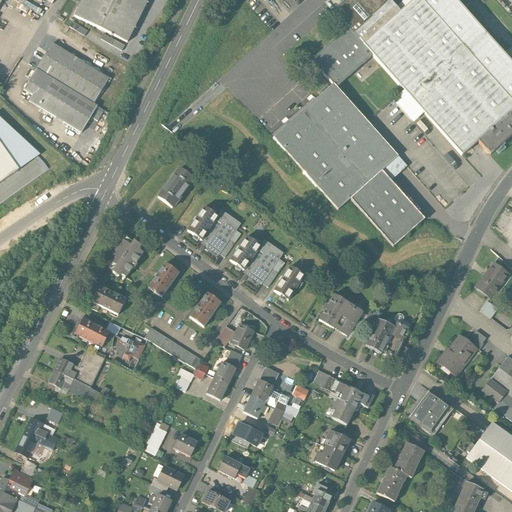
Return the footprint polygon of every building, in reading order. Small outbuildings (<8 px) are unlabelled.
[(149,0),(82,0),(73,20),(127,46),(149,0)] [(339,0),(333,6),(348,23),(361,39),(399,7),(392,0),(339,0)] [(361,39),(372,52),(414,96),(419,101),(462,150),(477,135),(510,105),(511,103),(511,59),(458,0),(406,0),(399,7),(361,39)] [(333,81),(335,83),(372,52),(361,39),(348,23),(330,39),(311,56),(333,81)] [(57,48),(52,45),(37,71),(94,105),(109,79),(57,48)] [(29,103),(81,134),(97,107),(94,105),(37,71),(24,93),(32,98),(29,103)] [(333,81),(273,135),(337,207),(348,195),(381,165),(396,152),(382,136),(375,130),(335,83),(333,81)] [(511,107),(510,105),(477,135),(490,148),(511,129),(511,107)] [(0,183),(40,155),(0,118),(0,183)] [(381,165),(348,195),(392,244),(422,216),(399,185),(381,165)] [(171,209),(193,180),(179,169),(157,199),(171,209)] [(217,217),(204,208),(187,232),(201,242),(201,241),(218,218),(217,217)] [(218,218),(201,241),(206,245),(205,247),(218,257),(219,255),(230,240),(240,225),(221,211),(217,217),(218,218)] [(124,237),(105,264),(111,269),(110,271),(118,277),(120,275),(124,279),(132,269),(134,269),(136,266),(135,263),(144,251),(124,237)] [(259,247),(246,238),(229,262),(243,272),(244,271),(260,247),(259,247)] [(235,243),(230,240),(219,255),(224,258),(235,243)] [(260,247),(244,271),(249,275),(247,277),(260,286),(262,284),(272,269),(283,254),(264,241),(259,247),(260,247)] [(509,274),(493,262),(484,273),(474,286),(490,299),(509,274)] [(179,275),(164,264),(146,288),(161,299),(179,275)] [(304,277),(289,268),(273,292),(288,302),(304,277)] [(272,269),(262,284),(267,288),(278,273),(272,269)] [(99,306),(118,315),(126,300),(99,286),(91,302),(99,306)] [(221,303),(206,293),(189,319),(203,329),(221,303)] [(318,322),(333,330),(347,305),(333,297),(318,322)] [(422,297),(416,302),(422,309),(428,303),(422,297)] [(487,301),(479,310),(491,319),(498,309),(487,301)] [(96,311),(99,306),(91,302),(88,307),(96,311)] [(362,314),(347,305),(333,330),(347,339),(362,314)] [(403,347),(410,330),(402,326),(404,322),(403,320),(401,318),(400,317),(398,317),(396,319),(391,329),(395,331),(390,341),(403,347)] [(81,318),(73,334),(106,350),(112,347),(113,335),(81,318)] [(138,327),(147,333),(151,328),(142,321),(138,327)] [(120,327),(112,323),(108,331),(116,335),(120,327)] [(234,332),(229,343),(245,351),(255,331),(238,323),(234,332)] [(391,329),(378,323),(365,350),(382,358),(390,341),(395,331),(391,329)] [(215,343),(223,348),(227,341),(229,343),(234,332),(226,327),(215,343)] [(201,360),(151,328),(147,333),(144,338),(195,369),(201,360)] [(476,331),(473,335),(482,342),(485,338),(476,331)] [(447,349),(437,362),(456,378),(479,349),(469,341),(460,334),(447,349)] [(473,335),(469,341),(479,349),(484,344),(482,342),(473,335)] [(144,345),(133,340),(127,353),(123,351),(120,358),(128,362),(130,357),(137,360),(144,345)] [(281,350),(288,349),(287,340),(280,342),(281,350)] [(78,367),(72,364),(70,369),(76,373),(73,380),(89,388),(104,359),(87,350),(78,367)] [(511,358),(508,355),(481,390),(498,403),(494,408),(511,422),(511,358)] [(59,357),(53,370),(73,380),(76,373),(70,369),(72,364),(59,357)] [(200,363),(196,369),(205,374),(208,367),(200,363)] [(220,363),(213,378),(229,386),(236,370),(220,363)] [(257,380),(271,387),(277,374),(263,367),(257,380)] [(193,377),(194,375),(180,368),(176,375),(180,377),(175,387),(185,393),(193,377)] [(194,375),(193,377),(201,381),(205,374),(196,369),(194,375)] [(53,370),(47,382),(67,392),(73,380),(53,370)] [(333,394),(335,391),(339,382),(319,371),(314,381),(325,387),(324,389),(330,393),(333,394)] [(220,403),(229,386),(213,378),(205,395),(220,403)] [(73,380),(67,392),(87,402),(90,397),(97,401),(101,395),(99,393),(89,388),(73,380)] [(271,387),(257,380),(249,396),(264,403),(274,409),(278,401),(280,396),(273,392),(275,389),(271,387)] [(339,393),(335,401),(354,410),(358,402),(361,403),(369,407),(375,395),(370,393),(368,396),(339,382),(335,391),(339,393)] [(308,391),(297,385),(292,395),(296,397),(303,400),(308,391)] [(103,386),(99,393),(101,395),(106,397),(110,390),(103,386)] [(453,407),(427,389),(408,416),(433,434),(453,407)] [(311,394),(313,399),(319,397),(318,393),(313,390),(311,394)] [(333,394),(330,393),(328,398),(335,401),(339,393),(335,391),(333,394)] [(101,395),(97,401),(102,404),(106,397),(101,395)] [(264,403),(249,396),(242,411),(256,418),(264,403)] [(303,400),(296,397),(293,403),(300,406),(303,400)] [(278,401),(274,409),(283,413),(293,418),(297,410),(278,401)] [(354,410),(335,401),(332,408),(335,409),(331,417),(346,425),(354,410)] [(335,409),(332,408),(329,407),(325,415),(331,417),(335,409)] [(283,413),(274,409),(268,422),(277,426),(281,416),(283,413)] [(283,413),(281,416),(292,421),(293,418),(283,413)] [(30,418),(25,430),(39,437),(44,439),(46,433),(47,432),(42,430),(44,425),(30,418)] [(511,434),(492,420),(475,444),(463,435),(456,445),(465,452),(466,451),(469,453),(466,456),(511,490),(511,434)] [(148,445),(158,450),(167,431),(159,428),(160,424),(156,422),(146,444),(148,445)] [(161,422),(160,424),(159,428),(167,431),(169,426),(161,422)] [(261,436),(238,425),(232,436),(233,437),(249,445),(256,448),(261,436)] [(276,430),(266,425),(263,431),(273,436),(276,430)] [(25,430),(14,452),(28,459),(35,444),(39,437),(25,430)] [(328,430),(321,446),(342,455),(349,440),(328,430)] [(46,433),(44,439),(55,444),(57,439),(46,433)] [(62,435),(60,440),(69,444),(72,440),(62,435)] [(180,435),(173,450),(191,458),(198,444),(180,435)] [(39,437),(35,444),(51,451),(55,444),(44,439),(39,437)] [(249,445),(233,437),(230,442),(246,450),(249,445)] [(424,452),(405,442),(392,469),(406,476),(411,478),(424,452)] [(148,445),(144,452),(155,456),(158,450),(148,445)] [(334,471),(342,455),(321,446),(314,462),(334,471)] [(224,456),(216,471),(233,480),(236,474),(244,479),(246,475),(249,469),(224,456)] [(26,460),(23,466),(33,471),(36,465),(26,460)] [(163,465),(156,480),(168,486),(178,490),(185,475),(163,465)] [(23,466),(20,472),(30,477),(33,471),(23,466)] [(387,467),(374,493),(394,502),(406,476),(392,469),(387,467)] [(2,475),(0,478),(0,492),(7,496),(11,489),(17,492),(25,495),(33,479),(30,477),(20,472),(13,468),(8,478),(2,475)] [(144,471),(138,468),(135,475),(141,478),(144,471)] [(99,469),(97,474),(104,477),(107,473),(99,469)] [(33,471),(30,477),(33,479),(39,481),(38,483),(43,486),(46,479),(41,477),(42,475),(33,471)] [(246,475),(244,479),(242,483),(252,488),(256,480),(246,475)] [(168,486),(156,480),(154,479),(151,484),(166,491),(168,486)] [(473,511),(483,491),(465,483),(451,511),(473,511)] [(314,494),(310,502),(326,509),(331,496),(314,488),(311,493),(314,494)] [(7,496),(14,499),(17,492),(11,489),(7,496)] [(213,496),(228,503),(232,505),(235,498),(217,489),(213,496)] [(270,491),(267,489),(264,496),(270,500),(272,495),(268,493),(270,491)] [(306,495),(295,490),(293,494),(302,498),(304,499),(306,495)] [(204,491),(198,503),(217,511),(223,511),(228,503),(213,496),(204,491)] [(7,496),(0,492),(0,511),(10,511),(11,511),(16,500),(14,499),(7,496)] [(156,494),(149,510),(152,511),(166,511),(171,501),(156,494)] [(138,496),(134,503),(142,507),(146,500),(138,496)] [(324,511),(326,509),(310,502),(304,499),(302,498),(297,509),(294,508),(292,511),(324,511)] [(16,500),(11,511),(12,511),(32,511),(34,508),(21,502),(16,500)] [(121,503),(117,511),(130,511),(131,511),(132,508),(121,503)] [(134,503),(132,508),(131,511),(133,511),(139,511),(142,507),(134,503)]
